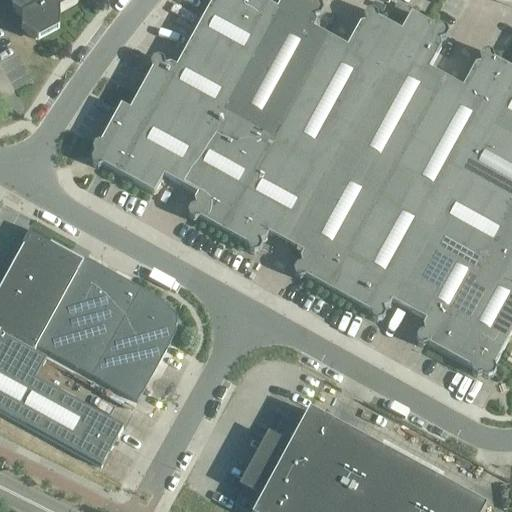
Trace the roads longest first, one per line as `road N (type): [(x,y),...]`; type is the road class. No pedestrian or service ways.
road 1 (unclassified): [(511,445),(475,440),(242,314)]
road 2 (unclassified): [(242,314),(16,183)]
road 3 (unclassified): [(16,183),(145,0)]
road 4 (unclassified): [(137,511),(242,314)]
